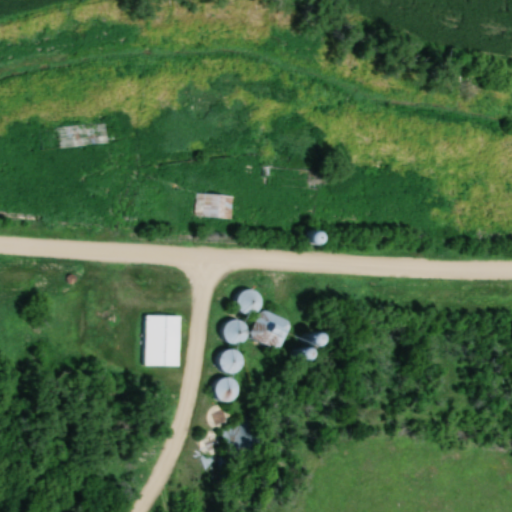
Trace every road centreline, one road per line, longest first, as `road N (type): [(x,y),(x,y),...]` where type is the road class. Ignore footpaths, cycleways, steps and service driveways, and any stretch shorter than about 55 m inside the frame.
road 1 (tertiary): [(511,263),(148,257),(0,243)]
road 2 (residential): [(136,511),(168,465),(192,402),(205,258)]
